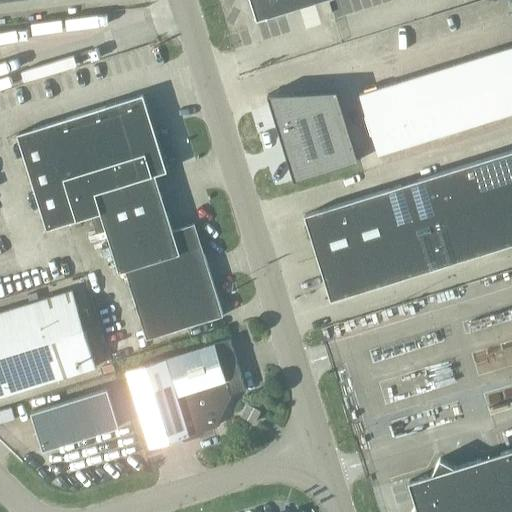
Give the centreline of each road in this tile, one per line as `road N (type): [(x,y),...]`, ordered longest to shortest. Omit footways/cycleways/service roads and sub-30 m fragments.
road 1 (unclassified): [(320,450),(181,0)]
road 2 (unclassified): [(124,511),(320,450)]
